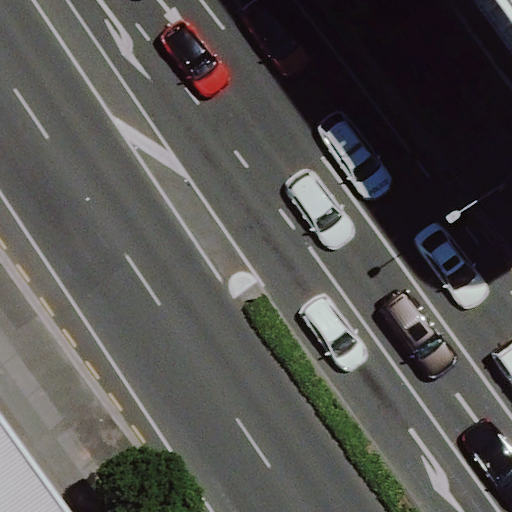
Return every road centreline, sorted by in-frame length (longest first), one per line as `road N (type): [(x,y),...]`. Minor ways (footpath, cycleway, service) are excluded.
road 1 (secondary): [(75,0),(277,278)]
road 2 (secondary): [(277,278),(438,511)]
road 3 (secondary): [(277,278),(511,339)]
